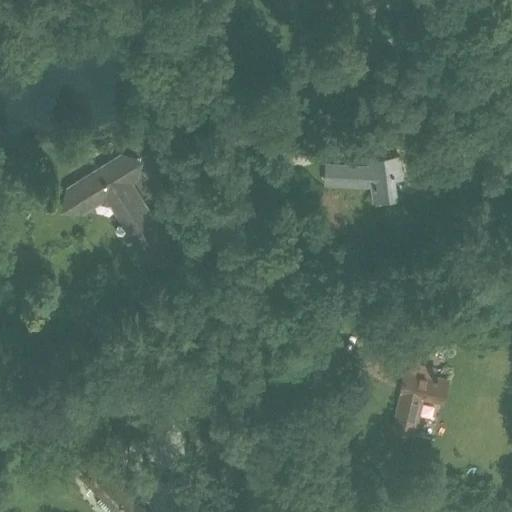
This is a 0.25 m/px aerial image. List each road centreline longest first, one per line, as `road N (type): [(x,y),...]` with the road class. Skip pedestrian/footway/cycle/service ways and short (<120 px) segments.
road 1 (unclassified): [(277,388),(236,138),(199,0)]
road 2 (unclassified): [(0,398),(57,404),(277,388)]
road 3 (unclassified): [(269,511),(277,388)]
